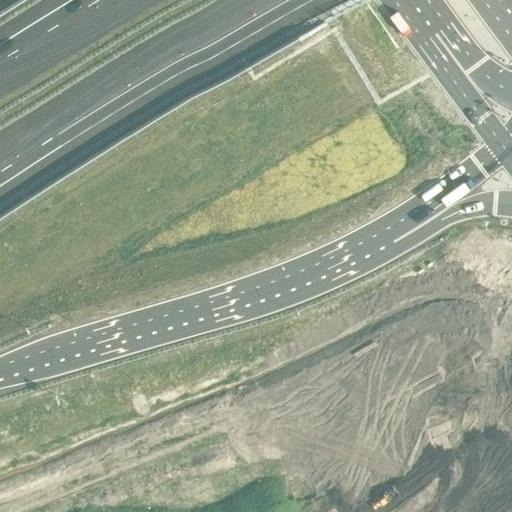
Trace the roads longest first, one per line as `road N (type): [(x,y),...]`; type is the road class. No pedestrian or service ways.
road 1 (motorway): [(0,374),(283,286),(425,214)]
road 2 (motorway): [(0,166),(273,0)]
road 3 (motorway): [(119,0),(0,74)]
